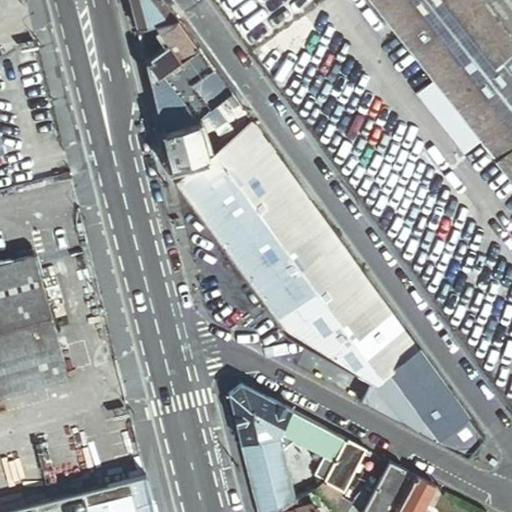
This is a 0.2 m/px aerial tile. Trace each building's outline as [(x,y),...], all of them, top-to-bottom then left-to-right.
[(129,0),(137,27),(143,26),(150,24),(154,23),(177,17),(164,0),(129,0)] [(498,159),(511,148),(511,33),(485,0),(372,0),(433,78),(481,139),(498,159)] [(511,0),(485,0),(511,33),(511,0)] [(159,73),(177,60),(198,45),(177,17),(154,23),(157,27),(168,42),(155,52),(145,60),(150,80),(159,73)] [(143,42),(141,43),(145,60),(155,52),(150,41),(143,44),(143,42)] [(198,45),(177,60),(190,76),(209,62),(198,45)] [(190,76),(177,60),(159,73),(167,84),(179,74),(185,80),(190,76)] [(233,94),(209,62),(190,76),(185,80),(186,81),(210,112),(233,94)] [(167,84),(159,73),(150,80),(162,130),(198,122),(173,91),(167,84)] [(179,74),(167,84),(173,91),(186,81),(185,80),(179,74)] [(463,153),(481,139),(433,78),(415,92),(463,153)] [(217,147),(230,137),(220,124),(210,112),(186,81),(173,91),(198,122),(217,147)] [(220,124),(242,106),(233,94),(210,112),(220,124)] [(251,119),(242,106),(220,124),(230,137),(251,119)] [(418,348),(251,119),(230,137),(217,147),(207,156),(187,172),(194,182),(183,192),(286,334),(370,379),(373,380),(418,348)] [(207,156),(217,147),(198,122),(162,130),(171,164),(207,156)] [(511,148),(498,159),(511,177),(511,148)] [(175,182),(187,172),(207,156),(171,164),(175,182)] [(194,182),(187,172),(175,182),(183,192),(194,182)] [(36,256),(0,265),(0,394),(69,376),(36,256)] [(484,437),(418,348),(373,380),(370,379),(361,401),(467,457),(484,437)] [(279,433),(291,409),(240,382),(228,391),(241,443),(279,433)] [(323,457),(332,462),(345,438),(291,409),(279,433),(323,457)] [(241,443),(258,511),(264,511),(279,505),(294,498),(279,433),(241,443)] [(332,462),(322,481),(342,492),(365,448),(345,438),(332,462)] [(307,491),(314,488),(322,481),(332,462),(323,457),(315,474),(302,483),(306,492),(307,491)] [(363,510),(361,511),(381,511),(404,469),(389,461),(363,510)] [(157,511),(148,475),(0,511),(157,511)] [(419,511),(434,485),(416,475),(396,511),(419,511)] [(314,488),(334,508),(340,497),(342,492),(322,481),(314,488)] [(306,492),(295,497),(297,506),(310,503),(307,491),(306,492)] [(297,506),(295,497),(294,498),(279,505),(280,511),(285,511),(285,509),(297,506)] [(340,497),(334,508),(336,511),(345,511),(351,503),(340,497)] [(310,503),(297,506),(298,511),(300,511),(312,509),(310,503)] [(361,511),(363,510),(351,503),(345,511),(361,511)]
